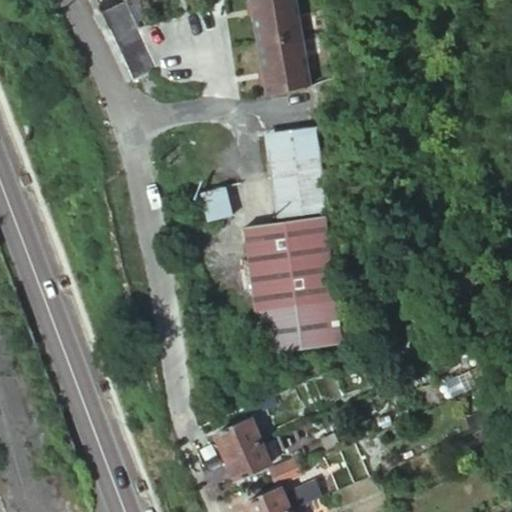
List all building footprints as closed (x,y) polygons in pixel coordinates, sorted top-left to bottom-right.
[(125,0),(101,11),(133,80),(156,69),(125,0)] [(254,16),(259,43),(300,36),(293,0),(254,0),(254,2),(252,3),(254,16)] [(300,36),(259,43),(263,71),(266,84),(268,83),(270,95),(309,86),(300,36)] [(271,127),(284,217),(333,210),(335,209),(324,120),(271,127)] [(239,209),(232,181),(207,187),(214,215),(239,209)] [(284,217),(251,221),(268,349),(350,337),(333,210),(284,217)] [(234,298),(233,279),(223,280),(225,298),(234,298)] [(266,406),(262,397),(243,404),(246,413),(266,406)] [(229,451),(259,438),(251,417),(221,430),(229,451)] [(0,498),(4,511),(31,511),(0,422),(0,498)] [(238,475),(269,461),(259,438),(229,451),(238,475)] [(288,460),(269,467),(272,473),(290,465),(288,460)] [(290,465),(272,473),(274,480),(294,473),(290,465)] [(276,511),(289,507),(280,485),(248,498),(254,511),(276,511)]
